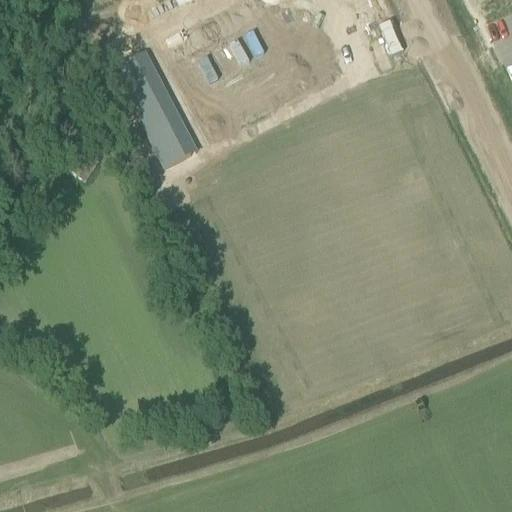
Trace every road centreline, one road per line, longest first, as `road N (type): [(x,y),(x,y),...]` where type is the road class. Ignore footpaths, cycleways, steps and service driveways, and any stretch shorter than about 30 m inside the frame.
road 1 (track): [(117,511),(307,451),(511,370)]
road 2 (unclassified): [(511,188),(419,0)]
